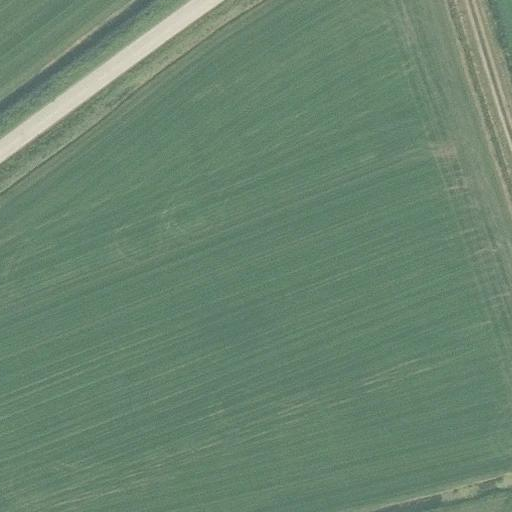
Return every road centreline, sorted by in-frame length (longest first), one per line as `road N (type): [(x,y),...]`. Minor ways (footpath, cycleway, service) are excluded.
road 1 (tertiary): [(0,156),(218,0)]
road 2 (track): [(469,0),(511,140)]
